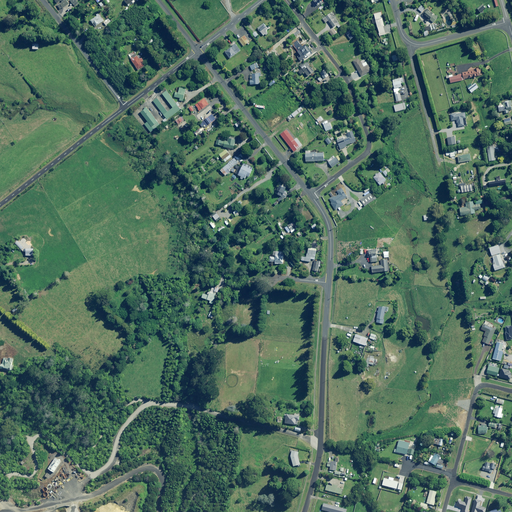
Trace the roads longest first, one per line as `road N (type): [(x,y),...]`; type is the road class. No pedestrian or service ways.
road 1 (residential): [(310,195),(362,156),(368,141),(343,75),(285,0)]
road 2 (residential): [(304,511),(318,460),(328,282)]
road 3 (residential): [(310,195),(197,51)]
road 4 (residential): [(0,204),(125,107)]
road 5 (residential): [(125,107),(41,0)]
road 6 (residential): [(452,479),(476,390),(511,392)]
road 7 (residential): [(437,160),(412,43)]
